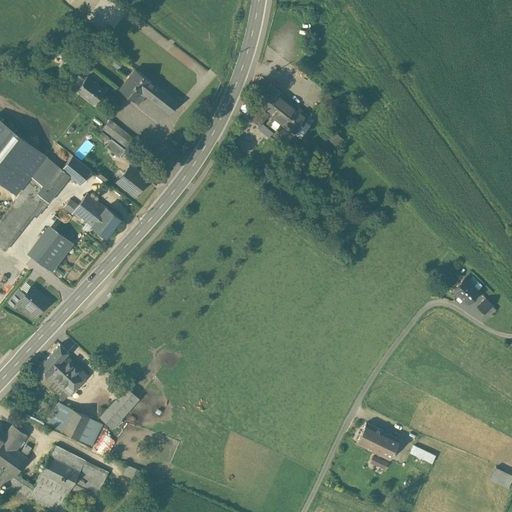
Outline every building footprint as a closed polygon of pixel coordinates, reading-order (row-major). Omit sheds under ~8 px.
[(177,97),(135,65),(120,85),(139,99),(146,90),(168,108),(177,97)] [(87,70),(76,86),(95,101),(106,85),(87,70)] [(294,132),(307,113),(278,92),(282,86),(271,79),(246,114),(262,125),(269,114),(294,132)] [(349,110),(340,101),(333,109),(342,118),(349,110)] [(138,135),(111,114),(104,123),(131,143),(138,135)] [(277,121),(270,130),(291,147),(298,139),(277,121)] [(333,142),(340,135),(335,130),(328,136),(333,142)] [(106,142),(110,137),(103,131),(99,136),(106,142)] [(105,145),(120,156),(126,148),(111,138),(105,145)] [(0,222),(0,242),(7,248),(73,166),(94,183),(102,174),(75,153),(68,162),(53,150),(19,194),(21,196),(0,222)] [(152,178),(131,163),(118,180),(139,195),(152,178)] [(123,214),(88,189),(80,200),(71,194),(63,203),(108,234),(123,214)] [(52,271),(74,241),(48,222),(26,251),(52,271)] [(466,272),(454,286),(471,300),(482,286),(466,272)] [(23,299),(43,315),(54,302),(33,286),(23,299)] [(499,303),(487,292),(480,300),(493,311),(499,303)] [(63,396),(87,371),(59,344),(39,366),(47,374),(44,378),(63,396)] [(139,396),(124,384),(100,413),(114,425),(139,396)] [(50,424),(91,444),(102,422),(61,402),(50,424)] [(399,439),(366,422),(356,443),(390,459),(399,439)] [(108,471),(56,443),(36,483),(17,472),(27,456),(16,448),(26,434),(12,424),(3,438),(0,441),(0,485),(3,481),(27,501),(29,497),(58,511),(61,511),(71,495),(92,504),(108,471)] [(435,455),(413,445),(410,453),(432,463),(435,455)] [(141,470),(128,464),(125,472),(140,478),(141,470)] [(511,474),(496,467),(490,480),(507,488),(511,478),(511,474)]
